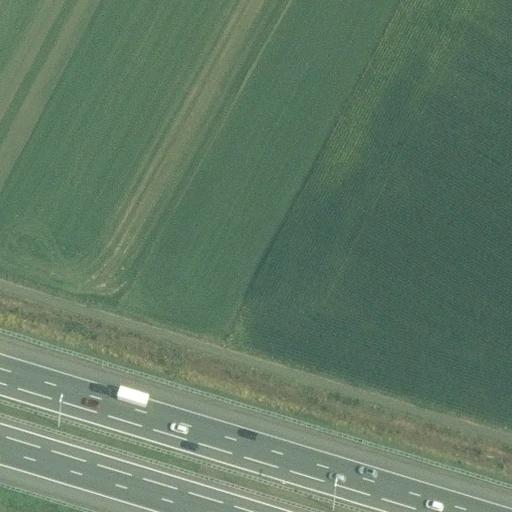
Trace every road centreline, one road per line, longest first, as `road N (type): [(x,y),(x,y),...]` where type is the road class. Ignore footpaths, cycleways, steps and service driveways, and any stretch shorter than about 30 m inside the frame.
road 1 (motorway): [(441,511),(0,378)]
road 2 (motorway): [(0,444),(222,511)]
